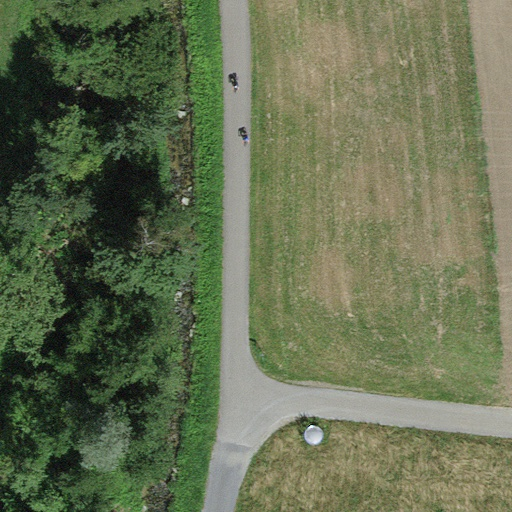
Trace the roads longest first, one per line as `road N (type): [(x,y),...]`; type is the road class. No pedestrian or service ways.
road 1 (track): [(237,0),(226,390)]
road 2 (track): [(226,390),(390,420),(511,429)]
road 3 (track): [(226,390),(212,511)]
